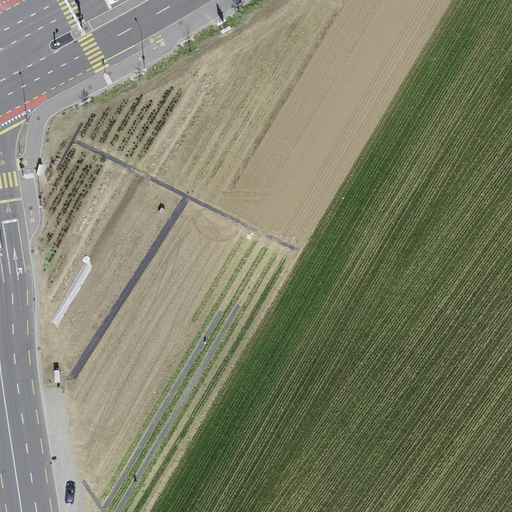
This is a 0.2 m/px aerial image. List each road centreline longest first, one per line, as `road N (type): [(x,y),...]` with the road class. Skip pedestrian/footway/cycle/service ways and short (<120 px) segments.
road 1 (tertiary): [(23,511),(0,341)]
road 2 (secondary): [(0,65),(133,0)]
